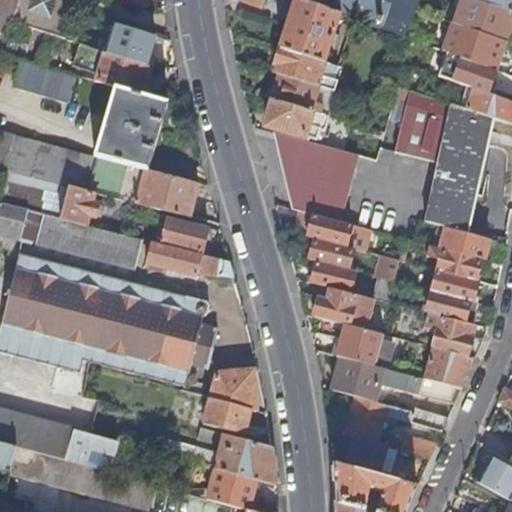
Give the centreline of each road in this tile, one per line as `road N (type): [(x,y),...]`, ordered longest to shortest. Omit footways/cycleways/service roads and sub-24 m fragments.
road 1 (secondary): [(198,0),(295,380),(311,511)]
road 2 (residential): [(430,511),(511,319)]
